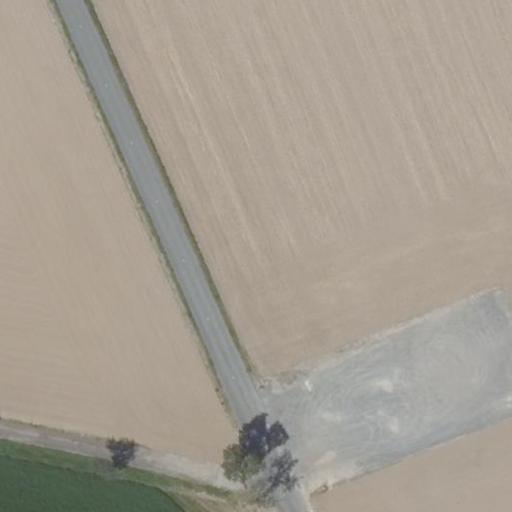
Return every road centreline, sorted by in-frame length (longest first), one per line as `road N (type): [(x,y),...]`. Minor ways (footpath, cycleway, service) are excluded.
road 1 (secondary): [(68,0),(291,511)]
road 2 (track): [(0,432),(281,488),(511,399)]
